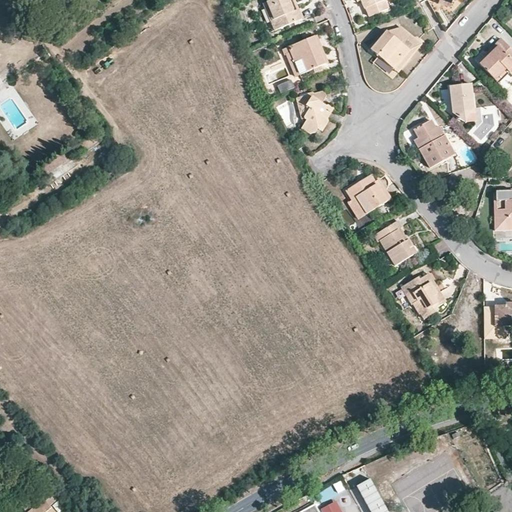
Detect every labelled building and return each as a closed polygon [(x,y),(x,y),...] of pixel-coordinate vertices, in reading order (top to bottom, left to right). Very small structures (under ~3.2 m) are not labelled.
[(302,15),(298,6),(293,7),(290,0),(265,0),(267,6),(270,4),(275,15),(272,17),(276,26),(302,15)] [(361,0),(365,8),(366,8),(369,15),(388,8),(385,1),(386,0),(361,0)] [(267,6),(272,17),(275,15),(270,4),(267,6)] [(408,50),(392,69),(396,72),(421,44),(401,27),(387,31),(408,50)] [(371,50),(392,69),(408,50),(387,31),(371,50)] [(318,60),(319,63),(327,60),(316,33),(289,44),(300,71),(315,65),(313,63),(318,60)] [(506,71),(509,74),(511,71),(511,51),(502,41),(497,46),(499,49),(490,57),(481,66),(495,81),(506,71)] [(300,71),(289,44),(284,46),(296,73),(300,71)] [(499,49),(497,46),(488,55),(490,57),(499,49)] [(504,79),(509,74),(506,71),(495,81),(499,84),(504,79)] [(296,85),(293,78),(279,84),(282,91),(296,85)] [(462,114),(472,113),(470,86),(449,87),(452,114),(458,119),(462,114)] [(326,124),(328,123),(330,120),(329,118),(335,107),(329,102),(326,103),(323,100),(327,94),(325,88),(316,91),(314,89),(309,90),(308,92),(298,96),(300,105),(304,107),(307,117),(309,118),(308,119),(306,123),(304,126),(312,131),(318,130),(320,127),(321,127),(325,125),(326,124)] [(304,107),(300,105),(306,123),(308,119),(309,118),(307,117),(304,107)] [(473,122),(472,113),(462,114),(458,119),(464,123),(473,122)] [(453,155),(440,131),(436,133),(434,129),(430,121),(417,128),(420,136),(417,138),(413,141),(428,168),(453,155)] [(356,198),(366,215),(391,199),(378,179),(374,182),(370,175),(365,178),(367,181),(358,186),(356,184),(346,191),(352,200),(356,198)] [(367,181),(365,178),(356,184),(358,186),(367,181)] [(511,191),(496,192),(496,214),(494,215),(495,224),(502,224),(502,231),(511,230),(511,191)] [(359,219),(366,215),(356,198),(352,200),(348,203),(359,219)] [(410,249),(413,246),(408,238),(407,239),(405,241),(398,230),(401,229),(401,228),(397,221),(375,236),(379,243),(381,241),(397,265),(414,254),(410,249)] [(405,241),(407,239),(401,229),(398,230),(405,241)] [(437,308),(443,303),(434,290),(437,288),(427,274),(418,280),(418,278),(402,289),(413,305),(414,305),(420,315),(422,314),(425,319),(438,311),(437,308)] [(434,290),(443,303),(445,302),(437,288),(434,290)] [(511,326),(511,304),(505,304),(505,307),(494,307),(494,326),(496,326),(496,341),(505,340),(505,327),(511,326)] [(389,511),(370,478),(357,486),(371,511),(389,511)] [(340,481),(320,493),(326,502),(345,490),(340,481)] [(29,511),(41,503),(34,495),(19,506),(23,511),(29,511)] [(321,508),(322,511),(340,511),(335,501),(321,508)] [(49,511),(41,503),(29,511),(49,511)]
